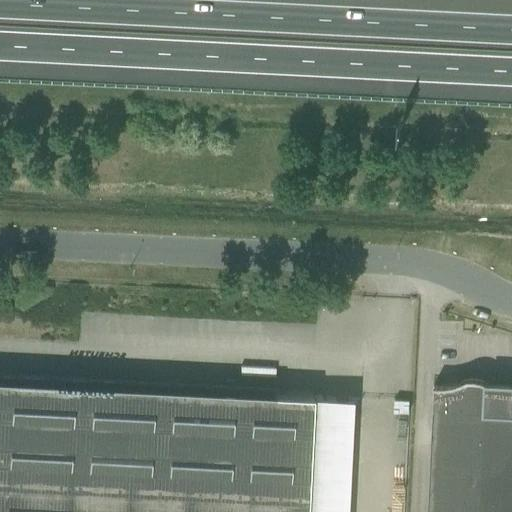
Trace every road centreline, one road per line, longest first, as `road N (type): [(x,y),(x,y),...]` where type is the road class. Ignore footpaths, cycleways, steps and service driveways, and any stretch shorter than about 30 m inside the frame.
road 1 (unclassified): [(511,303),(456,273),(411,261),(0,243)]
road 2 (motorway): [(0,47),(511,75)]
road 3 (motorway): [(511,26),(0,1)]
